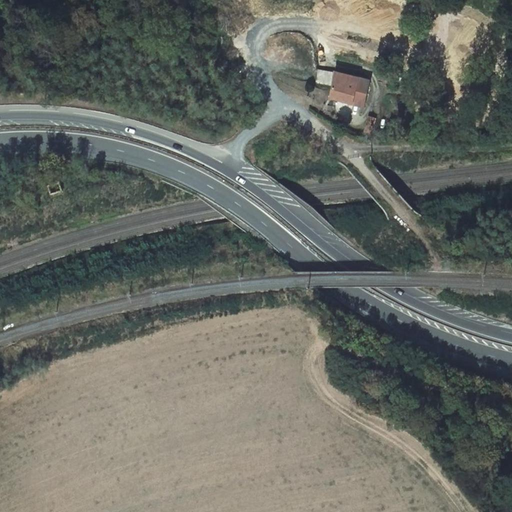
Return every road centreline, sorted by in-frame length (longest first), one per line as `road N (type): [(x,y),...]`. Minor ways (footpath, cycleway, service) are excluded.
road 1 (primary): [(511,335),(430,309),(370,278),(223,161),(157,133),(92,119),(0,116)]
road 2 (primary): [(0,140),(157,158),(210,185),(353,295),(422,330),(511,359)]
road 3 (track): [(223,161),(284,100),(356,158),(413,221),(457,234)]
